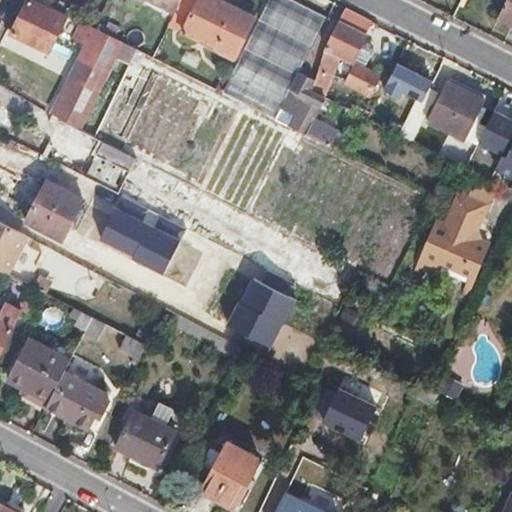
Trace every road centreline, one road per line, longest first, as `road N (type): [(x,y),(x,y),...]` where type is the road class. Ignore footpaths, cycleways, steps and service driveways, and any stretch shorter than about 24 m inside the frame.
road 1 (residential): [(142,511),(0,435)]
road 2 (residential): [(379,0),(511,66)]
